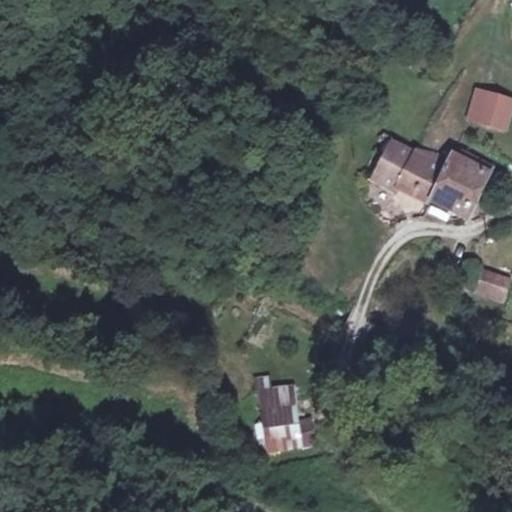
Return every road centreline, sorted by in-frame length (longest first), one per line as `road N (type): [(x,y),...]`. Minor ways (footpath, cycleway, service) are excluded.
road 1 (track): [(381,511),(341,443),(336,380),(373,280)]
road 2 (residential): [(511,209),(456,238),(420,232),(391,250),(373,280)]
